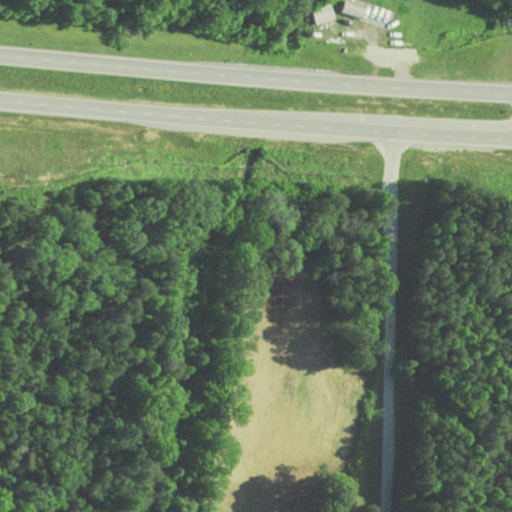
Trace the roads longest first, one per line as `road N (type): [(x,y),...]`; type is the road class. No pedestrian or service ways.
road 1 (trunk): [(0,96),(511,138)]
road 2 (trunk): [(511,93),(0,52)]
